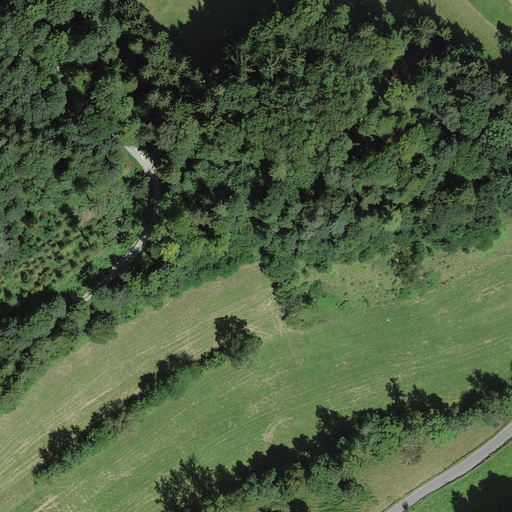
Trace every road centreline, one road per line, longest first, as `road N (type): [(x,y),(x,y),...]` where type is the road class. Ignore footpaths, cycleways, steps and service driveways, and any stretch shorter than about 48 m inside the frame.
road 1 (track): [(1,0),(76,97),(141,159),(155,191),(145,230),(100,284)]
road 2 (track): [(0,384),(100,284)]
road 3 (residential): [(511,430),(396,511)]
